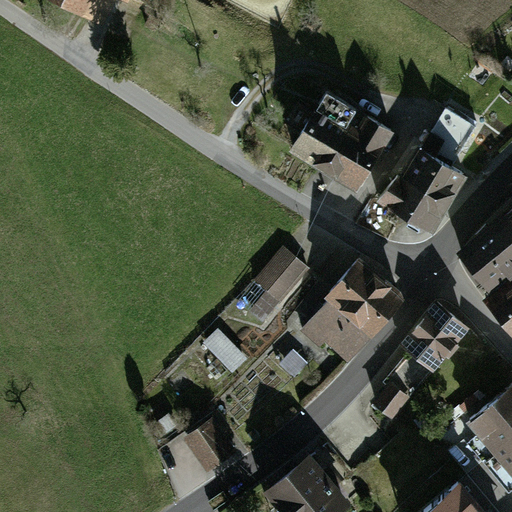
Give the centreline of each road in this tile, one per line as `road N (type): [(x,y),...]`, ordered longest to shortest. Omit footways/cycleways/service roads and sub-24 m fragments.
road 1 (unclassified): [(0,6),(218,152),(428,273)]
road 2 (tertiary): [(186,511),(296,435),(346,387),(428,273)]
road 3 (tertiary): [(428,273),(511,175)]
